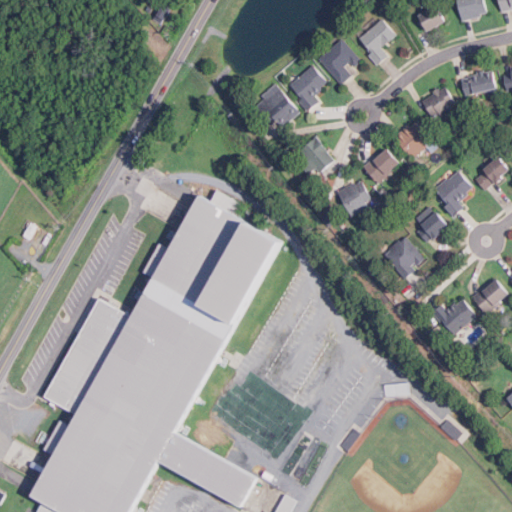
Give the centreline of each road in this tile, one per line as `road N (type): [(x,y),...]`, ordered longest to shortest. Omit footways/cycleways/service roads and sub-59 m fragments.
road 1 (tertiary): [(0,378),(212,0)]
road 2 (residential): [(511,37),(425,67),(363,113)]
